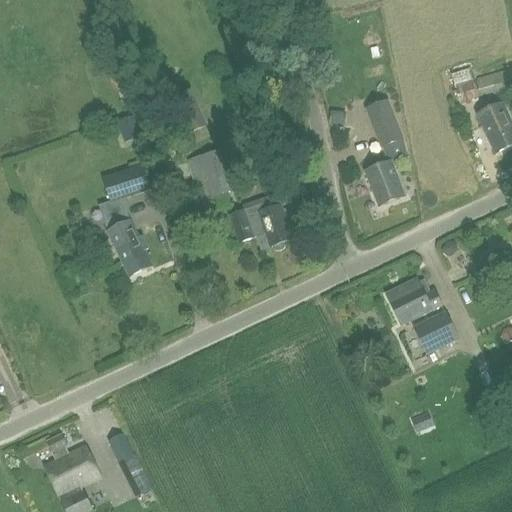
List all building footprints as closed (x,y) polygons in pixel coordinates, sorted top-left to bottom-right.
[(451,75),(460,104),(511,87),(511,75),(510,69),(474,80),(471,69),(451,75)] [(205,90),(191,95),(200,122),(214,117),(205,90)] [(365,109),(380,149),(404,140),(388,100),(365,109)] [(511,122),(503,103),(477,116),(495,154),(511,146),(511,122)] [(133,116),(118,121),(125,141),(140,136),(133,116)] [(196,156),(196,158),(186,161),(197,203),(208,199),(233,193),(221,150),(196,156)] [(128,164),(129,170),(103,179),(110,204),(151,191),(141,160),(128,164)] [(405,197),(391,161),(365,172),(379,207),(405,197)] [(244,211),(229,216),(238,242),(257,236),(262,251),(271,248),(274,251),(278,253),(282,251),(285,248),(285,243),(294,240),(281,205),(279,198),(244,211)] [(108,233),(112,240),(116,250),(129,277),(152,266),(144,251),(148,249),(142,237),(137,239),(129,223),(108,233)] [(501,255),(501,239),(465,239),(465,256),(501,255)] [(417,279),(386,294),(402,326),(442,307),(435,292),(431,294),(424,280),(418,283),(417,279)] [(413,328),(427,356),(460,340),(445,312),(413,328)] [(422,407),(407,414),(413,428),(429,421),(422,407)] [(57,497),(60,503),(64,511),(90,511),(92,511),(84,491),(82,492),(80,487),(99,478),(85,448),(69,455),(66,447),(68,446),(61,434),(45,442),(52,454),(55,462),(44,467),(58,497),(57,497)] [(122,434),(107,441),(117,464),(118,464),(134,497),(151,490),(133,456),(122,434)]
